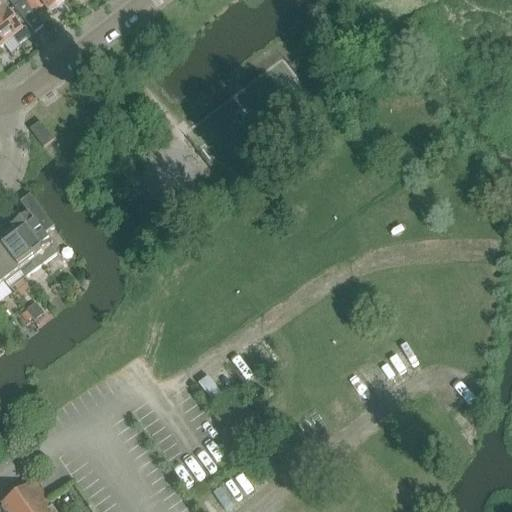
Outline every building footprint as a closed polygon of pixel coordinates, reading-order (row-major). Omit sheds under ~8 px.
[(22,0),(13,0),(10,3),(14,9),(24,1),(22,0)] [(66,0),(22,0),(24,1),(34,15),(43,8),(48,14),(67,0),(66,0)] [(44,27),(34,15),(24,1),(14,9),(34,35),(44,27)] [(0,19),(11,11),(10,11),(7,13),(0,4),(0,19)] [(11,11),(0,19),(0,49),(13,40),(18,47),(31,37),(11,11)] [(40,124),(30,131),(43,149),(53,142),(40,124)] [(41,210),(30,218),(44,236),(55,229),(41,210)] [(59,255),(44,236),(30,218),(28,215),(12,228),(42,268),(59,255)] [(42,268),(12,228),(3,234),(0,230),(0,247),(19,272),(20,271),(27,280),(42,268)] [(0,280),(3,284),(19,272),(0,247),(0,280)] [(27,313),(34,324),(44,317),(36,306),(27,313)] [(54,511),(35,483),(3,505),(7,511),(54,511)]
